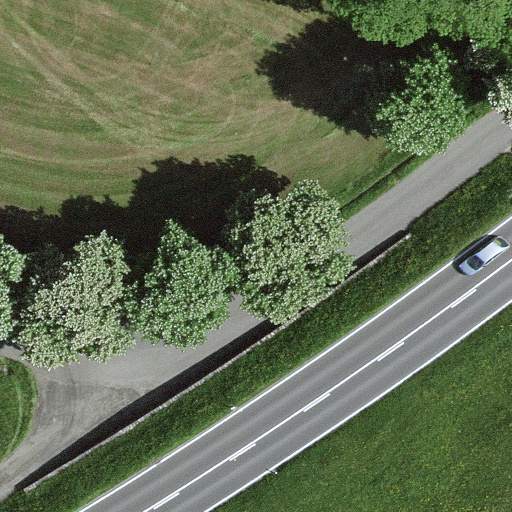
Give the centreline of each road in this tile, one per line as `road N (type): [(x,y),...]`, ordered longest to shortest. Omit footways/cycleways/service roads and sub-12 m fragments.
road 1 (unclassified): [(511,124),(206,344),(123,390)]
road 2 (primary): [(145,511),(511,260)]
road 3 (unclassified): [(123,390),(0,487)]
road 4 (unclassified): [(0,345),(123,390)]
